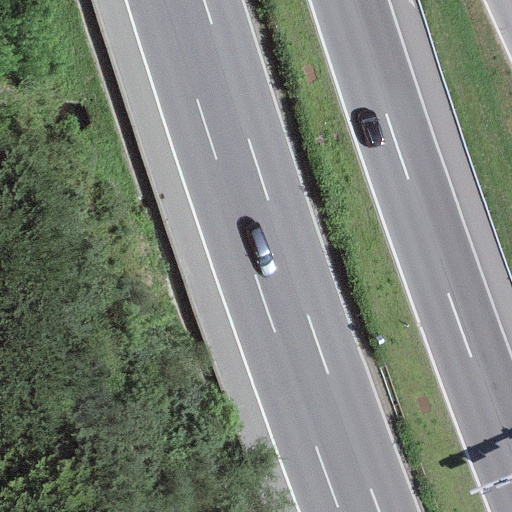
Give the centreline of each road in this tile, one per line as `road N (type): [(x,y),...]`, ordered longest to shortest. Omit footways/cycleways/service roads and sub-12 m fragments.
road 1 (motorway): [(183,0),(357,511)]
road 2 (motorway): [(511,470),(348,0)]
